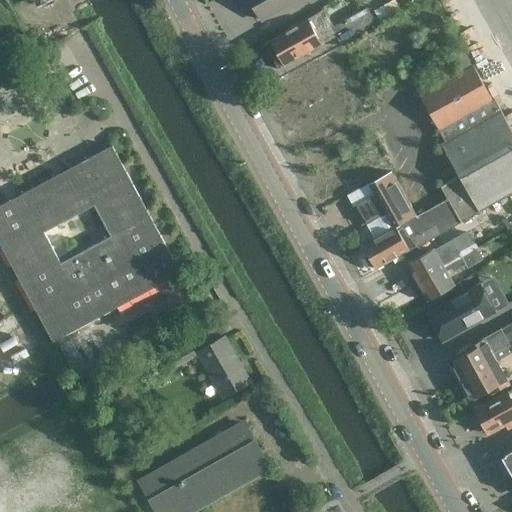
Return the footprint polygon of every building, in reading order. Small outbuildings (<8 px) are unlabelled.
[(295,0),(249,0),(261,20),(295,0)] [(278,68),(320,44),(336,36),(341,44),(377,24),(368,7),(332,27),(323,10),(264,44),(278,68)] [(440,185),(447,199),(460,222),(479,212),(511,193),(511,129),(495,98),(493,100),(473,64),(419,94),(445,141),(441,143),(459,175),(440,185)] [(86,160),(91,169),(79,175),(74,166),(23,194),(28,203),(16,209),(11,200),(0,205),(0,242),(53,341),(180,273),(112,146),(86,160)] [(375,238),(362,245),(367,253),(365,256),(370,266),(374,265),(375,267),(393,258),(395,258),(401,255),(402,253),(409,249),(396,226),(415,216),(390,172),(369,183),(375,194),(356,205),(375,238)] [(417,282),(476,248),(470,238),(456,247),(457,249),(441,259),(434,249),(429,250),(406,264),(417,282)] [(427,300),(456,284),(450,274),(465,265),(468,268),(483,259),(476,248),(417,282),(427,300)] [(442,340),(495,311),(494,310),(480,285),(428,314),(442,340)] [(456,364),(451,367),(459,382),(498,360),(511,352),(511,347),(501,329),(465,348),(467,352),(453,359),(456,364)] [(225,336),(195,353),(221,398),(251,382),(225,336)] [(498,360),(459,382),(467,396),(472,394),(475,398),(489,390),(491,394),(510,383),(498,360)] [(511,387),(474,408),(488,433),(505,424),(508,428),(511,425),(511,387)] [(187,450),(188,453),(138,481),(154,511),(190,511),(270,468),(244,421),(223,433),(222,431),(187,450)] [(511,475),(511,449),(501,456),(511,475)]
